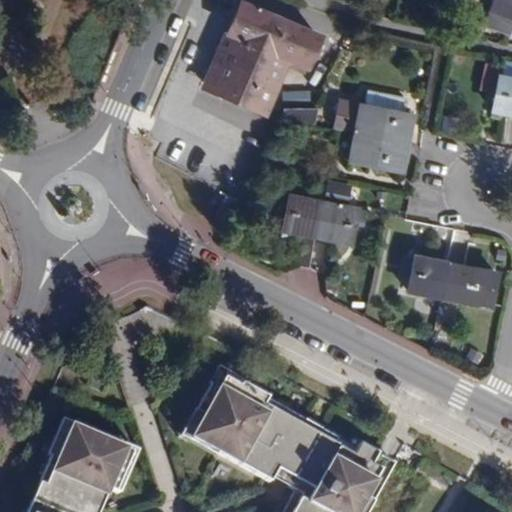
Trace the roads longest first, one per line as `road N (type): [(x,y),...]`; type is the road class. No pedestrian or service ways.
road 1 (tertiary): [(490,415),(196,259),(116,232)]
road 2 (tertiary): [(161,0),(92,160)]
road 3 (tertiary): [(0,372),(49,259)]
